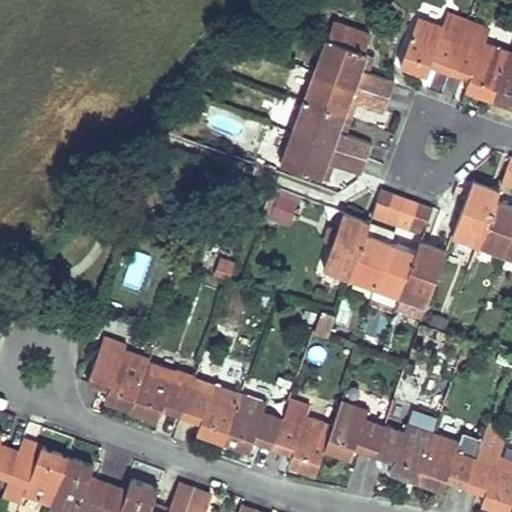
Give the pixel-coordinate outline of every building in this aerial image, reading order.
[(450,71),(467,22),(468,19),(449,12),(444,26),(418,17),(400,65),(427,75),(432,64),(438,67),(450,71)] [(465,89),(492,99),(509,51),(484,41),(488,30),(467,22),(450,71),(463,76),(470,78),(465,89)] [(357,85),(389,96),(395,81),(369,71),(363,69),(368,53),(327,38),(315,70),(357,85)] [(511,51),(509,51),(492,99),(511,106),(511,51)] [(369,71),(374,55),(368,53),(363,69),(369,71)] [(383,112),(384,111),(389,96),(357,85),(315,70),(304,101),(345,116),(351,100),(357,102),(383,112)] [(351,118),(357,102),(351,100),(345,116),(351,118)] [(346,133),(339,131),(345,116),(304,101),(293,132),(334,147),(366,159),(372,144),(372,143),(346,133)] [(346,133),(351,118),(345,116),(339,131),(346,133)] [(361,174),(361,172),(366,159),(334,147),(293,132),(281,164),(322,178),(328,162),(334,165),(361,174)] [(501,184),(511,187),(511,157),(501,184)] [(328,181),(334,165),(328,162),(322,178),(328,181)] [(496,201),(500,190),(492,187),(474,180),(470,192),(496,201)] [(371,216),(385,221),(394,194),(381,188),(371,216)] [(290,225),(302,202),(276,189),(264,212),(290,225)] [(458,237),(478,245),(496,201),(470,192),(469,193),(452,235),(458,237)] [(385,221),(397,226),(407,198),(394,194),(385,221)] [(397,226),(410,230),(420,203),(407,198),(397,226)] [(478,245),(503,254),(511,231),(511,206),(496,201),(478,245)] [(410,230),(423,235),(433,208),(420,203),(410,230)] [(362,219),(344,213),(324,268),(350,278),(367,234),(367,233),(371,222),(370,221),(362,219)] [(391,242),(395,231),(371,222),(367,233),(367,234),(391,242)] [(511,231),(503,254),(511,257),(511,231)] [(350,278),(376,287),(391,242),(367,234),(350,278)] [(443,261),(447,250),(428,243),(421,241),(420,240),(416,251),(443,261)] [(376,287),(401,297),(416,251),(391,242),(376,287)] [(401,297),(427,306),(443,261),(416,251),(401,297)] [(126,285),(140,289),(148,256),(134,253),(126,285)] [(215,274),(230,279),(235,264),(221,259),(215,274)] [(315,330),(329,335),(330,334),(336,315),(322,311),(315,330)] [(105,400),(132,410),(149,360),(150,359),(124,350),(126,344),(105,336),(88,382),(91,383),(101,387),(109,389),(105,400)] [(163,408),(182,415),(192,385),(172,379),(176,369),(149,360),(132,410),(159,419),(163,408)] [(192,385),(195,377),(176,369),(172,379),(192,385)] [(211,392),(214,383),(195,377),(192,385),(211,392)] [(197,432),(224,442),(241,392),(214,383),(211,392),(192,385),(182,415),(195,419),(201,421),(197,432)] [(260,442),(273,446),(283,418),(264,411),(267,402),(241,392),(224,442),(250,451),(254,440),(260,442)] [(361,449),(374,453),(385,425),(366,418),(369,409),(342,399),(339,407),(333,424),(325,448),(351,457),(355,446),(361,449)] [(390,471),(417,480),(433,432),(431,431),(437,416),(414,407),(409,423),(407,422),(404,432),(385,425),(374,453),(388,458),(394,460),(390,471)] [(316,474),(325,448),(333,424),(306,414),(302,424),(283,418),(273,446),(286,451),(293,453),(289,464),(316,474)] [(197,432),(201,421),(195,419),(191,430),(197,432)] [(0,475),(9,479),(18,450),(0,443),(0,441),(3,432),(0,431),(0,475)] [(453,481),(466,486),(476,457),(457,450),(460,441),(433,432),(417,480),(443,490),(447,479),(453,481)] [(24,495),(50,504),(68,455),(42,446),(38,457),(30,455),(18,450),(9,479),(28,486),(24,495)] [(77,511),(81,504),(100,511),(109,483),(96,478),(90,476),(94,465),(68,455),(50,504),(74,511),(77,511)] [(507,511),(508,511),(511,502),(511,459),(498,455),(494,463),(476,457),(466,486),(479,490),(485,493),(482,503),(507,511)] [(0,485),(6,488),(9,479),(0,475),(0,485)] [(24,495),(28,486),(9,479),(6,488),(3,495),(22,502),(24,495)] [(150,511),(152,509),(154,503),(159,488),(131,479),(127,489),(109,483),(100,511),(101,511),(150,511)] [(185,511),(195,487),(179,482),(169,508),(168,511),(160,511),(152,509),(150,511),(185,511)] [(203,511),(211,493),(195,487),(185,511),(203,511)]
